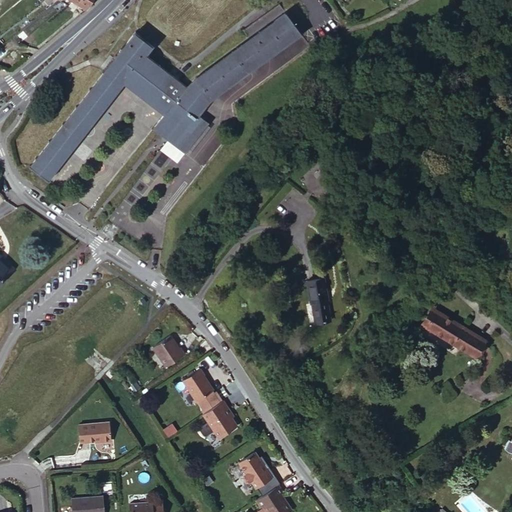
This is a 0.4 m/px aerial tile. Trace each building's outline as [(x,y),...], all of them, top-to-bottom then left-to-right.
[(250,36),(285,11),(279,3),(244,27),(250,36)] [(186,82),(162,114),(152,128),(183,152),(207,121),(197,114),(211,96),(300,32),(285,11),(250,36),(186,82)] [(111,97),(122,83),(146,52),(154,42),(135,28),(29,164),(48,178),(111,97)] [(146,52),(122,83),(162,114),(186,82),(170,70),(146,52)] [(99,230),(111,238),(119,226),(108,218),(99,230)] [(0,280),(15,264),(0,250),(0,280)] [(328,319),(323,277),(306,280),(309,301),(312,301),(314,321),(328,319)] [(427,327),(438,310),(431,305),(420,323),(427,327)] [(487,340),(438,310),(427,327),(476,359),(487,340)] [(177,329),(159,341),(173,361),(192,348),(187,341),(185,343),(181,338),(183,337),(177,329)] [(205,375),(201,369),(184,380),(197,401),(199,400),(213,390),(214,389),(204,375),(205,375)] [(213,390),(199,400),(206,411),(220,402),(213,390)] [(227,407),(222,400),(220,402),(206,411),(203,413),(220,438),(237,426),(225,408),(227,407)] [(112,439),(110,420),(79,424),(81,443),(112,439)] [(171,424),(163,428),(167,435),(175,431),(171,424)] [(274,477),(256,452),(240,463),(248,474),(246,476),(246,481),(250,485),(255,482),(259,488),(274,477)] [(276,488),(254,504),(260,511),(263,510),(263,511),(289,511),(285,505),(284,505),(280,503),(282,500),(280,497),(282,496),(276,488)] [(103,511),(102,496),(70,498),(71,511),(103,511)] [(151,499),(131,501),(131,511),(165,511),(164,500),(153,501),(151,499)]
